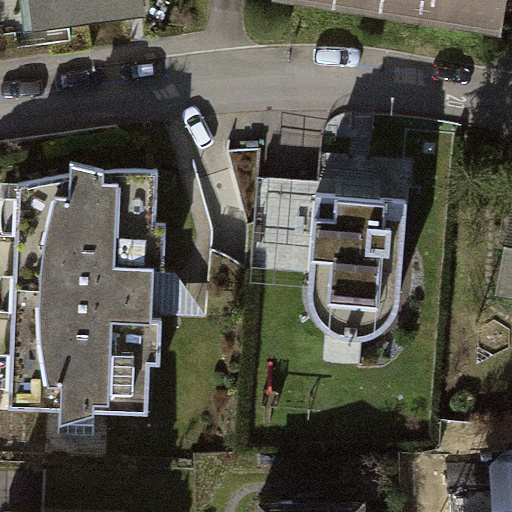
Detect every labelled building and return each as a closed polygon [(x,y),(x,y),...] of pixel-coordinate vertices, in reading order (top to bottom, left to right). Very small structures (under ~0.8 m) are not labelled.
[(0,0),(0,21),(139,7),(138,0),(0,0)] [(347,0),(489,22),(492,0),(347,0)] [(81,163),(12,177),(1,403),(53,406),(53,433),(88,432),(90,407),(141,408),(152,164),(81,163)] [(404,194),(305,187),(297,292),(306,312),(318,323),(332,334),(347,337),(362,334),(374,325),(386,314),(393,300),(404,194)] [(511,195),(508,195),(492,287),(511,290),(511,195)] [(355,511),(355,497),(253,500),(253,511),(355,511)]
